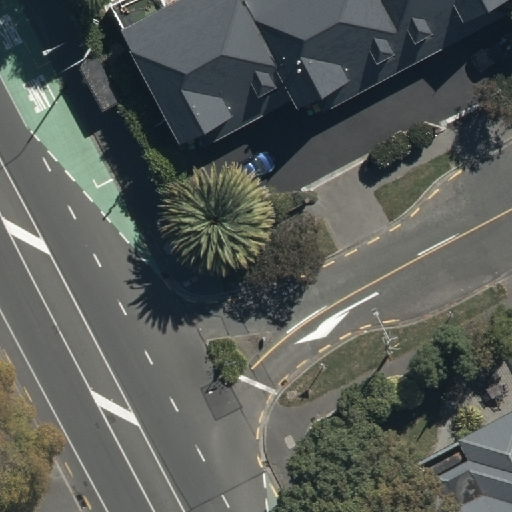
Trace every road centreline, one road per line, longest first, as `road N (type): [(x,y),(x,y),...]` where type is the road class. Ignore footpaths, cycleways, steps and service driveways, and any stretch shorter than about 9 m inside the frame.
road 1 (unclassified): [(126,408),(511,206)]
road 2 (secondary): [(0,169),(126,408)]
